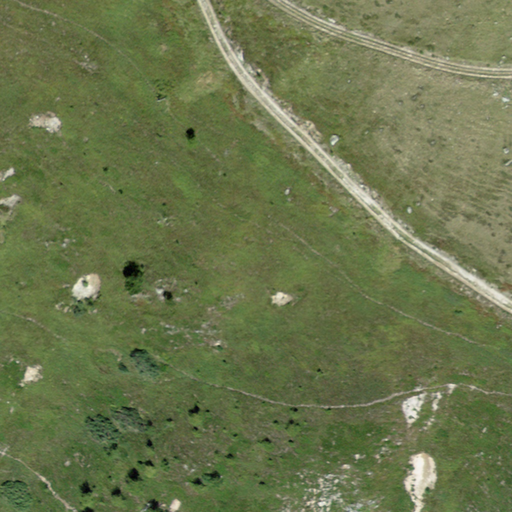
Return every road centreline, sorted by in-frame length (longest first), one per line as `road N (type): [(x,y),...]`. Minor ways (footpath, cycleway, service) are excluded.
road 1 (track): [(511,306),(381,219),(241,75),(200,0)]
road 2 (track): [(278,0),(338,32),(435,64),(511,75)]
